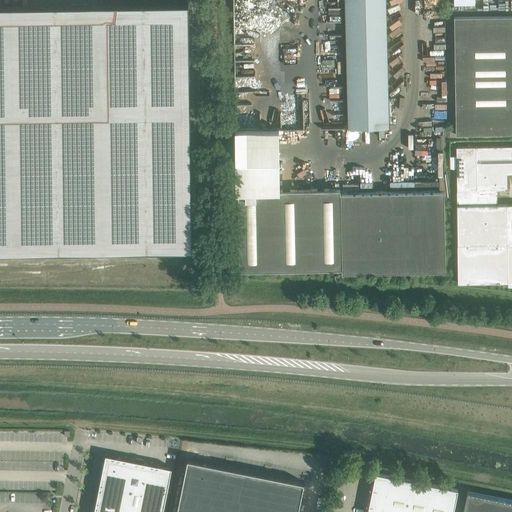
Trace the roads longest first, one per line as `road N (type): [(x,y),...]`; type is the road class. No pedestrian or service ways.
road 1 (secondary): [(511,362),(234,330),(0,325)]
road 2 (secondary): [(0,352),(511,381)]
road 3 (unknown): [(312,0),(314,131),(328,150),(360,158),(384,148),(403,120),(411,0)]
road 4 (track): [(192,257),(0,257)]
